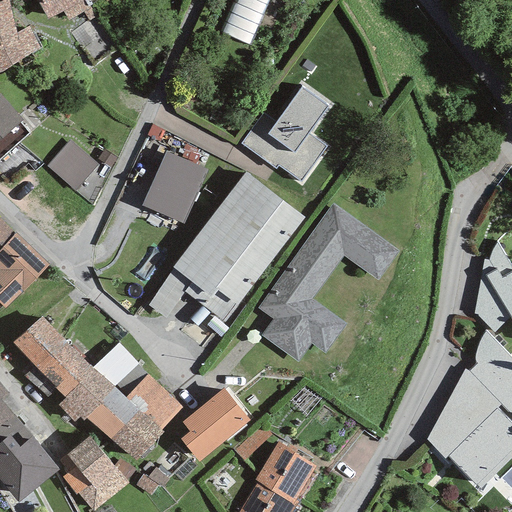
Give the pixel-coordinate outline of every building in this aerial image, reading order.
[(8,0),(4,0),(0,2),(0,73),(3,72),(39,48),(28,26),(17,33),(8,0)] [(36,0),(47,19),(63,12),(68,20),(88,9),(87,6),(83,1),(85,0),(36,0)] [(256,46),(273,0),(243,0),(230,36),(256,46)] [(263,114),(240,144),(276,170),(278,166),(301,183),(327,147),(309,134),(328,107),(301,87),(276,123),(263,114)] [(23,119),(0,95),(0,159),(29,132),(20,122),(23,119)] [(70,139),(46,167),(76,192),(100,165),(70,139)] [(117,158),(104,149),(98,158),(111,167),(117,158)] [(207,169),(165,151),(142,206),(183,223),(207,169)] [(224,322),(305,217),(246,172),(173,268),(148,305),(164,318),(184,292),(224,322)] [(333,204),(256,308),(273,320),(261,336),(297,362),(311,344),(325,354),(346,324),(312,299),(344,255),(378,280),(399,252),(333,204)] [(0,249),(16,234),(1,220),(0,221),(0,249)] [(48,265),(16,234),(0,249),(0,307),(2,306),(5,309),(48,265)] [(511,268),(496,243),(494,247),(492,251),(490,255),(488,261),(484,260),(473,314),(478,314),(477,316),(495,333),(511,318),(511,320),(511,268)] [(93,367),(41,315),(12,344),(65,398),(58,405),(74,422),(80,417),(83,420),(86,418),(114,388),(113,387),(93,367)] [(511,358),(486,330),(480,339),(478,346),(475,353),(475,362),(477,365),(468,371),(501,405),(511,416),(511,358)] [(113,387),(138,363),(118,343),(93,367),(113,387)] [(124,398),(148,375),(138,363),(113,387),(114,388),(124,398)] [(501,405),(468,371),(464,369),(426,439),(444,458),(449,454),(480,489),(511,456),(511,426),(496,409),(501,405)] [(182,407),(148,375),(124,398),(114,388),(86,418),(135,462),(162,433),(159,430),(182,407)] [(0,400),(1,399),(9,394),(0,383),(0,400)] [(199,463),(250,421),(224,389),(182,422),(190,432),(180,439),(199,463)] [(0,443),(23,426),(1,399),(0,400),(0,443)] [(272,435),(263,425),(234,450),(243,460),(272,435)] [(59,471),(23,426),(0,443),(0,481),(18,503),(59,471)] [(67,473),(62,477),(76,496),(78,493),(93,511),(128,483),(127,481),(113,465),(89,437),(58,461),(67,473)] [(317,466),(278,441),(254,480),(257,482),(293,504),(317,466)] [(118,460),(113,465),(127,481),(135,470),(118,460)] [(168,478),(155,468),(148,478),(158,485),(162,488),(168,478)] [(151,495),(158,485),(148,478),(143,475),(136,485),(151,495)] [(293,504),(257,482),(239,511),(292,511),(297,506),(293,504)]
